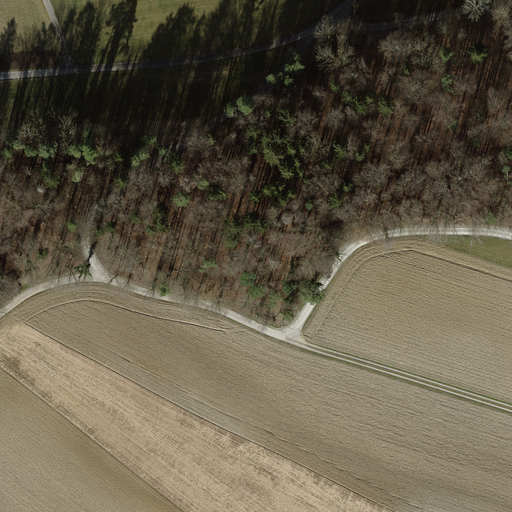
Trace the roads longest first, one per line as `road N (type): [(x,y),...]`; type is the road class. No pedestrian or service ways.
road 1 (track): [(338,12),(259,48),(0,77)]
road 2 (track): [(305,33),(288,64),(89,220),(96,275)]
road 3 (track): [(0,309),(26,292),(96,275),(217,307),(290,338)]
road 4 (track): [(511,237),(477,231),(371,238),(345,252),(290,338)]
road 5 (track): [(290,338),(511,404)]
road 6 (track): [(338,12),(390,29),(491,0)]
